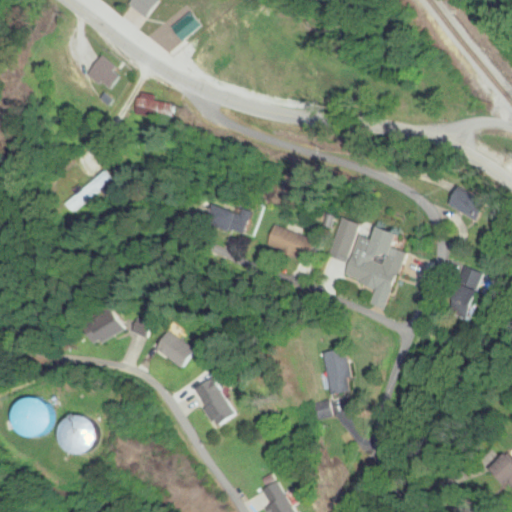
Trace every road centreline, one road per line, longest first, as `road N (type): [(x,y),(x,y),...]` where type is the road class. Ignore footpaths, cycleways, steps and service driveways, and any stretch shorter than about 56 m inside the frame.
road 1 (residential): [(218,97),(218,119),(378,176),(421,201),(437,226),(433,287),(404,351),(379,442),(396,487),(432,511),(238,504),(147,383),(0,343)]
road 2 (tertiary): [(511,187),(431,142),(218,97),(65,0)]
road 3 (residential): [(410,339),(179,239)]
